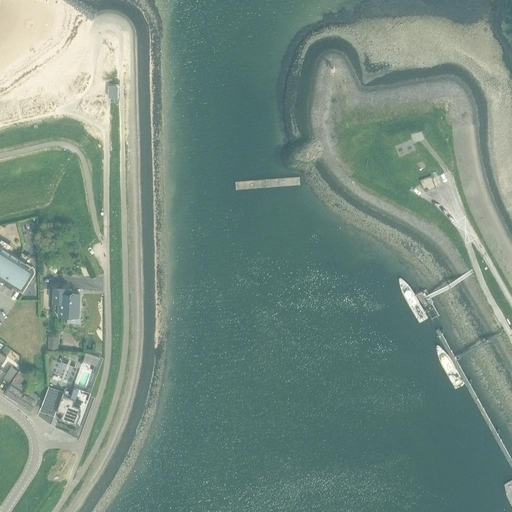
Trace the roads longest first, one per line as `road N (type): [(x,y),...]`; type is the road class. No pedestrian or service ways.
road 1 (residential): [(105,248),(111,347),(84,448)]
road 2 (unclassified): [(511,300),(443,189)]
